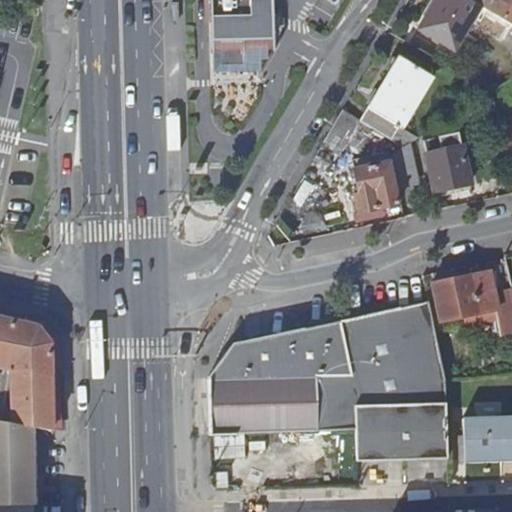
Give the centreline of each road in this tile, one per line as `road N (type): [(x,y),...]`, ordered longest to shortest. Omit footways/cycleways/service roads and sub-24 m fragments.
road 1 (residential): [(370,0),(222,263)]
road 2 (residential): [(222,263),(284,282),(511,221)]
road 3 (primary): [(142,295),(139,0)]
road 4 (primary): [(91,36),(98,295)]
road 5 (residential): [(91,36),(67,138),(67,250)]
road 6 (primary): [(98,295),(104,511)]
road 7 (primary): [(148,493),(142,295)]
road 8 (residential): [(148,493),(180,452),(184,328)]
road 9 (residential): [(341,511),(511,505)]
